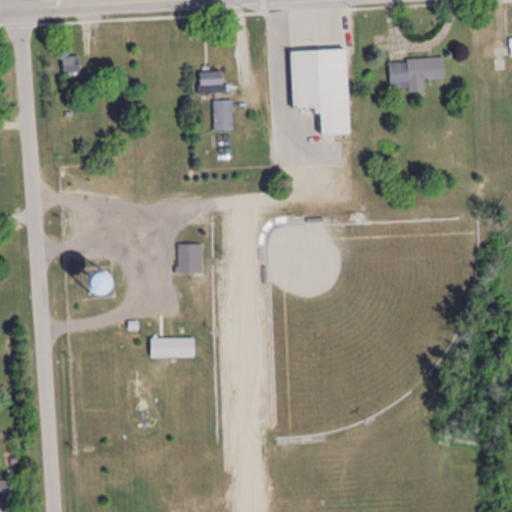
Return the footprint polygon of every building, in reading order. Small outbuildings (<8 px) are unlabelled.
[(351,135),(349,51),(292,52),(294,110),(322,109),(323,136),(351,135)] [(64,76),(81,76),(80,58),(64,59),(64,76)] [(390,61),(391,93),(425,92),(425,81),(446,81),(445,59),(390,61)] [(200,73),(200,94),(225,94),(225,73),(200,73)] [(233,132),(233,102),(215,102),(215,132),(233,132)] [(203,245),(178,245),(178,275),(203,275),(203,245)] [(99,300),(113,296),(108,275),(93,278),(99,300)] [(172,375),(171,341),(152,341),(153,375),(172,375)] [(17,483),(0,482),(0,499),(17,500),(17,483)]
